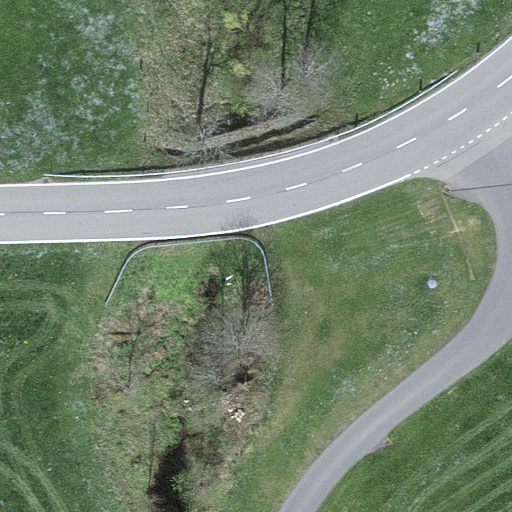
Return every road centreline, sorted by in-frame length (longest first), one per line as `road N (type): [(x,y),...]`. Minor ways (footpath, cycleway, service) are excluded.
road 1 (secondary): [(0,208),(216,196),(290,178),(368,151),(511,65)]
road 2 (track): [(286,511),(323,458),(448,355),(511,280)]
